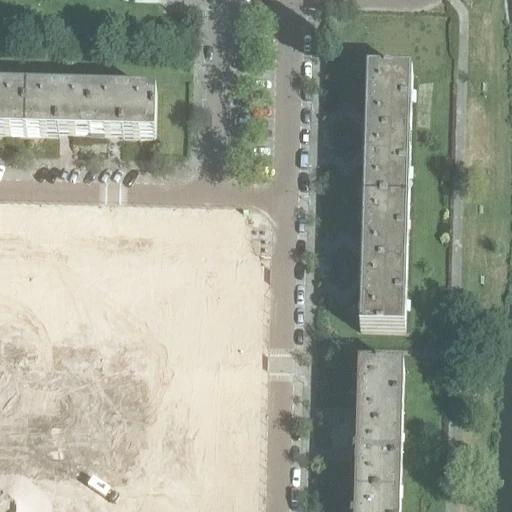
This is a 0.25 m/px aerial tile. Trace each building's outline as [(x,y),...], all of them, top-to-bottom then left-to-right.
[(366,141),(411,142),(413,77),(368,76),(366,141)] [(0,92),(0,138),(28,139),(29,94),(0,92)] [(94,95),(29,94),(28,139),(93,141),(94,95)] [(94,95),(93,141),(158,143),(159,97),(94,95)] [(411,142),(366,141),(364,206),(409,207),(411,142)] [(409,207),(364,206),(362,271),(408,272),(409,207)] [(71,254),(69,305),(100,306),(100,294),(194,296),(191,417),(179,417),(178,448),(229,449),(233,308),(227,308),(229,257),(71,254)] [(408,272),(362,271),(361,336),(406,337),(408,272)] [(51,351),(49,463),(62,511),(222,511),(223,499),(192,499),(192,505),(99,502),(88,464),(90,383),(102,383),(103,352),(51,351)] [(358,436),(404,438),(406,373),(361,372),(358,436)] [(358,436),(356,501),(402,503),(404,438),(358,436)] [(356,501),(355,511),(401,511),(402,503),(356,501)]
